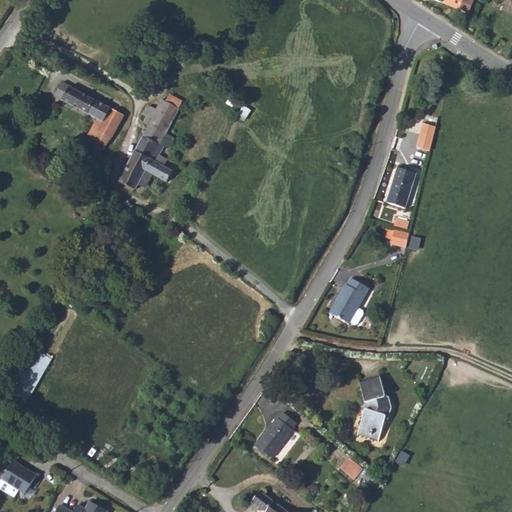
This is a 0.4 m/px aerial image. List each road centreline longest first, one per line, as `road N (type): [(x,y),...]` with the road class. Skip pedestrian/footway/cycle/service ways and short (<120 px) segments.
road 1 (residential): [(167,511),(345,240),(421,16)]
road 2 (track): [(290,330),(356,347),(451,351),(511,378)]
